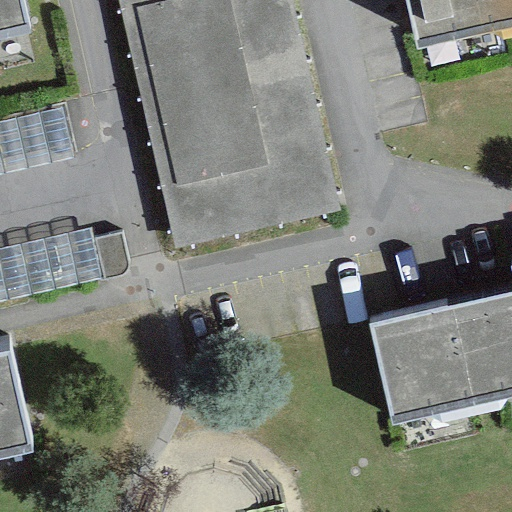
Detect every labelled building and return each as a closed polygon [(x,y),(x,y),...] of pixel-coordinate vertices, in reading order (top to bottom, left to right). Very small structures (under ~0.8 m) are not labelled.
[(0,0),(0,39),(42,30),(34,0),(0,0)] [(290,0),(117,0),(175,251),(339,214),(290,0)] [(511,0),(408,0),(419,44),(511,22),(511,0)] [(511,284),(376,315),(398,415),(511,389),(511,284)] [(0,340),(0,447),(43,437),(18,336),(0,340)]
